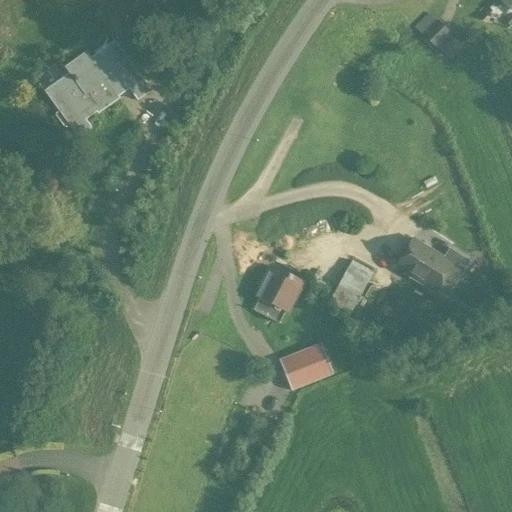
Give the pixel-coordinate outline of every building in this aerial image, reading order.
[(90,59),(63,117),(118,144),(151,80),(139,76),(147,55),(162,62),(189,5),(178,0),(143,0),(111,69),(90,59)] [(511,0),(498,0),(508,9),(511,4),(511,0)] [(437,21),(422,36),(422,37),(435,49),(436,47),(450,33),(437,21)] [(442,262),(413,242),(395,270),(434,296),(452,269),(463,276),(470,265),(449,251),(442,262)] [(278,325),(301,284),(271,268),(258,293),(261,295),(252,311),(278,325)] [(344,274),(333,293),(355,305),(360,295),(365,285),(344,274)] [(490,287),(478,297),(487,307),(498,297),(490,287)] [(291,391),(332,375),(319,343),(278,360),(291,391)]
